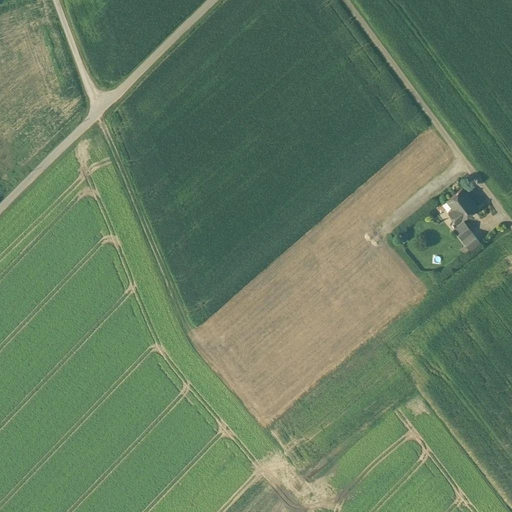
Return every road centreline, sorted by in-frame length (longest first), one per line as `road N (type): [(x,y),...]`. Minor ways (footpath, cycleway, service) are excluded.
road 1 (unclassified): [(213,0),(0,208)]
road 2 (unclassified): [(511,222),(346,0)]
